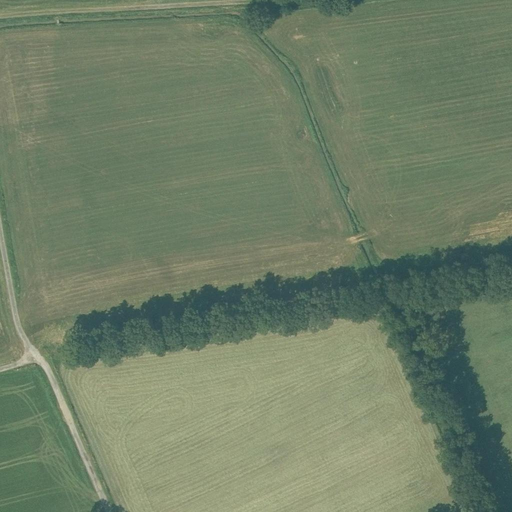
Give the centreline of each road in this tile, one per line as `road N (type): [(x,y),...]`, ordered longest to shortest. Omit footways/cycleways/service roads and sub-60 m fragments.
road 1 (unclassified): [(0,368),(33,359),(46,366),(109,511)]
road 2 (track): [(33,359),(17,323),(0,236)]
